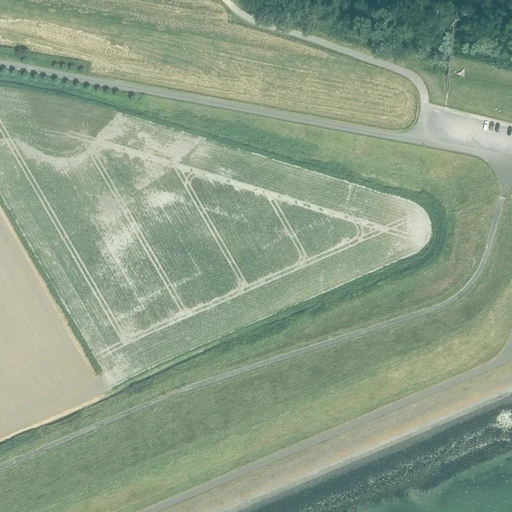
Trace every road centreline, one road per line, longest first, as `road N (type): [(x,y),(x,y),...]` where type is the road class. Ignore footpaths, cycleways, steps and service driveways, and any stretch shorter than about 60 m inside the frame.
road 1 (unclassified): [(0,463),(178,388),(240,376),(448,302),(478,275),(511,174)]
road 2 (unclassified): [(0,72),(421,139)]
road 3 (unclassified): [(421,139),(426,102),(419,80),(251,20),(221,0)]
